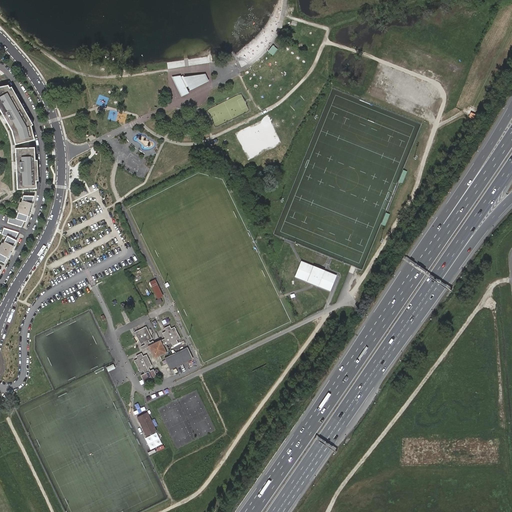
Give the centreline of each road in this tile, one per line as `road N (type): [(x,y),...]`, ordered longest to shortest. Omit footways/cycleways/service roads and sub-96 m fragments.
road 1 (tertiary): [(2,313),(52,223),(61,161),(51,109),(0,38)]
road 2 (track): [(511,279),(492,286),(327,511)]
road 3 (motorway): [(420,269),(252,511)]
road 4 (motorway): [(275,511),(432,280)]
road 5 (residential): [(0,284),(31,228),(44,167),(33,114),(0,66)]
road 6 (motorway): [(511,109),(446,211),(420,269)]
road 7 (trunk): [(511,136),(420,269)]
road 8 (trunk): [(432,280),(511,165)]
